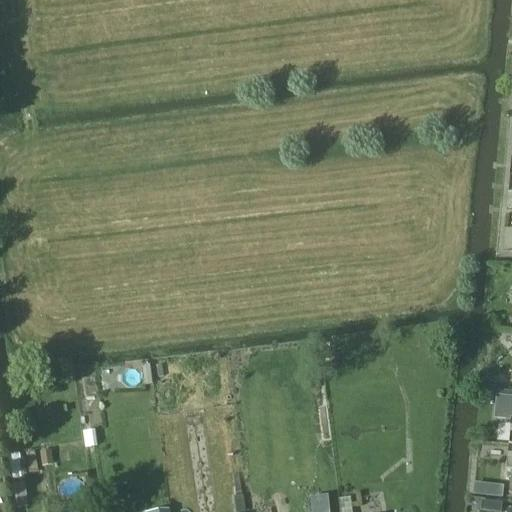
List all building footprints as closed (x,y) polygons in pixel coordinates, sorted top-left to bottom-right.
[(511,231),(503,232),(504,253),(511,252),(511,231)] [(389,350),(369,351),(369,371),(390,371),(389,350)] [(150,366),(144,367),(146,386),(153,385),(150,366)] [(49,451),(40,452),(42,467),(51,466),(49,451)] [(25,485),(14,487),(17,509),(28,508),(25,485)] [(502,499),(503,488),(473,485),(473,496),(502,499)] [(244,511),(243,498),(233,500),(234,511),(244,511)] [(310,500),(311,511),(328,511),(327,498),(310,500)] [(479,511),(500,511),(502,506),(481,503),(479,511)]
